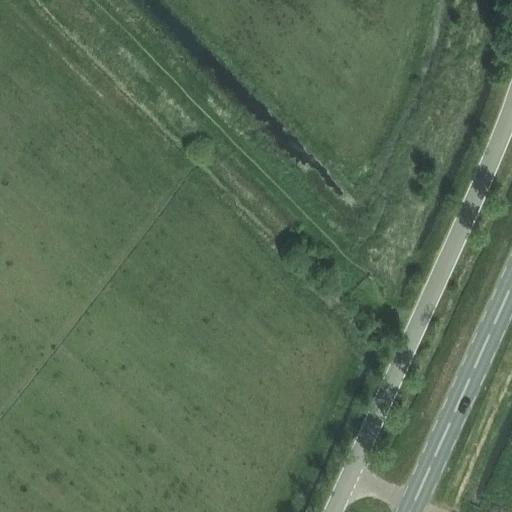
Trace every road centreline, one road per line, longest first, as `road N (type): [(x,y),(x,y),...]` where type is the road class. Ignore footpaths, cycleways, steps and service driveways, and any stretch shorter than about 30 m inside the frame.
road 1 (unclassified): [(348,478),(511,104)]
road 2 (secondary): [(414,504),(511,287)]
